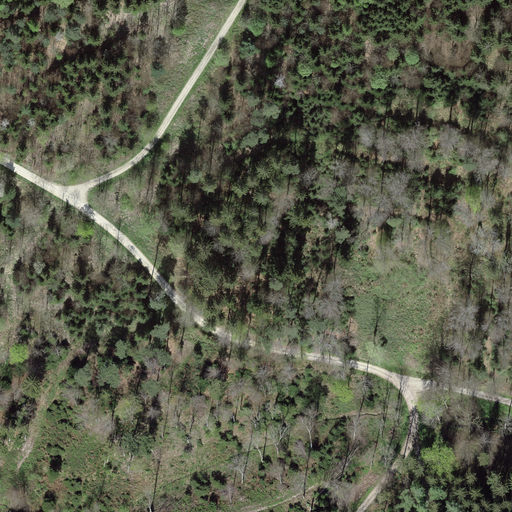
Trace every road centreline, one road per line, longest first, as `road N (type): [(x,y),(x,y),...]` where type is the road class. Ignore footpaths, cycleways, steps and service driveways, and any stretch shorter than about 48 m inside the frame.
road 1 (track): [(0,158),(102,221),(219,333),(405,382),(411,435),(360,511)]
road 2 (track): [(239,0),(144,148),(118,172),(65,195)]
